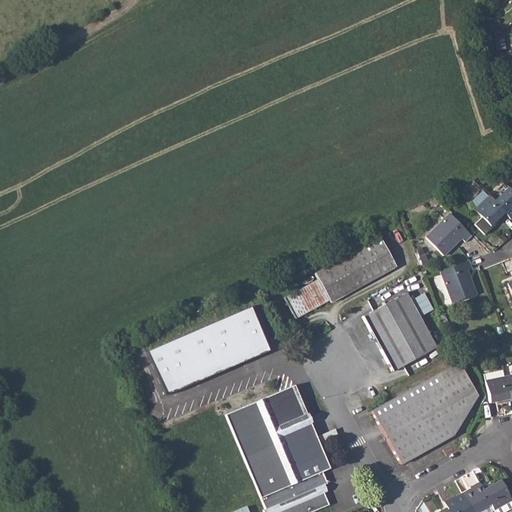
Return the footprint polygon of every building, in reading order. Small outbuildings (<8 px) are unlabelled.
[(511,191),(508,188),(494,202),(506,214),(511,219),(511,217),(511,191)] [(494,202),(489,197),(483,190),(470,203),(470,206),(475,211),(490,226),(497,219),(499,221),(506,214),(494,202)] [(451,213),(426,238),(443,256),(461,238),(466,242),(472,235),(451,213)] [(317,280),(284,298),(295,319),(329,301),(331,304),(396,268),(380,237),(314,274),(317,280)] [(417,245),(413,248),(421,268),(428,265),(427,262),(430,260),(417,245)] [(469,261),(440,272),(452,304),(476,295),(467,272),(472,270),(469,261)] [(406,293),(362,317),(392,372),(436,348),(406,293)] [(248,308),(142,354),(161,398),(267,352),(248,308)] [(470,408),(457,363),(371,412),(400,464),(430,448),(454,435),(470,408)] [(458,363),(457,363),(470,408),(477,396),(458,363)] [(505,378),(485,382),(489,403),(499,401),(500,403),(510,401),(505,378)] [(294,387),(226,416),(265,509),(263,510),(263,511),(249,511),(247,506),(233,511),(312,511),(329,505),(321,486),(327,483),(322,472),(328,469),(294,387)] [(490,484),(482,488),(490,503),(493,509),(494,511),(502,511),(511,507),(511,503),(510,500),(511,500),(501,481),(492,486),(490,484)] [(471,490),(462,495),(471,511),(474,511),(490,503),(482,488),(478,483),(469,488),(471,490)] [(452,497),(443,502),(447,508),(448,511),(471,511),(462,495),(454,499),(452,497)]
